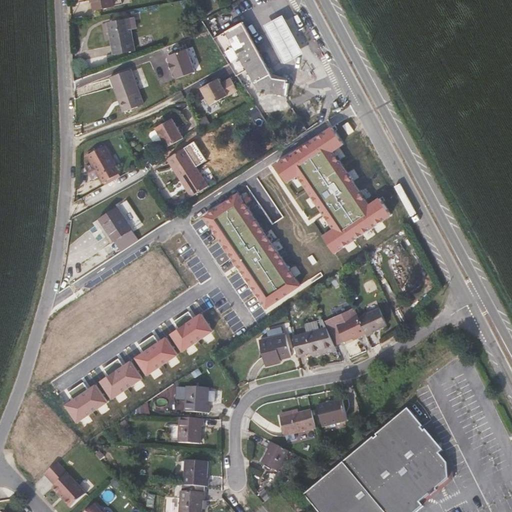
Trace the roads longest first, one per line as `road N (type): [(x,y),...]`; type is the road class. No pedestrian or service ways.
road 1 (residential): [(59,0),(65,200),(35,356),(0,452)]
road 2 (tertiary): [(511,347),(325,0)]
road 3 (tertiary): [(308,0),(472,304)]
road 4 (residential): [(472,304),(370,362),(249,396),(233,420),(233,479)]
